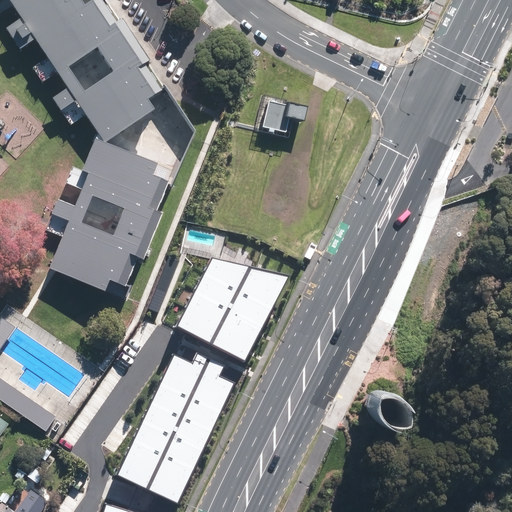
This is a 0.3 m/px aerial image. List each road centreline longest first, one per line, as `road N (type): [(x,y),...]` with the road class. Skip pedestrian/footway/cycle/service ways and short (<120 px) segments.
road 1 (motorway): [(365,0),(316,158),(264,511)]
road 2 (motorway): [(196,511),(203,395),(295,0)]
road 3 (primary): [(238,511),(436,114)]
road 4 (residential): [(236,0),(293,40),(436,114)]
road 5 (residential): [(82,511),(98,479),(92,436),(168,328)]
road 6 (primary): [(436,114),(493,0)]
